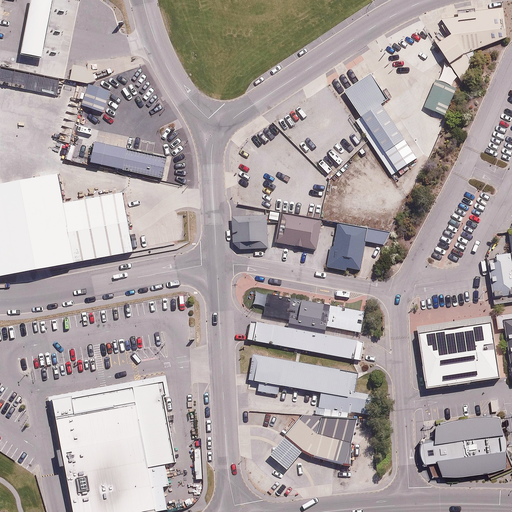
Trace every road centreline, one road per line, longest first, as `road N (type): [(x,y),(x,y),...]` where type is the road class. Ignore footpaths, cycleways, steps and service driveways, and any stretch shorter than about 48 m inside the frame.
road 1 (residential): [(212,262),(235,511)]
road 2 (residential): [(419,0),(218,129)]
road 3 (residential): [(0,300),(212,262)]
road 4 (residential): [(324,511),(511,505)]
road 5 (residential): [(142,0),(170,75),(218,129)]
road 6 (residential): [(218,129),(208,154),(212,262)]
